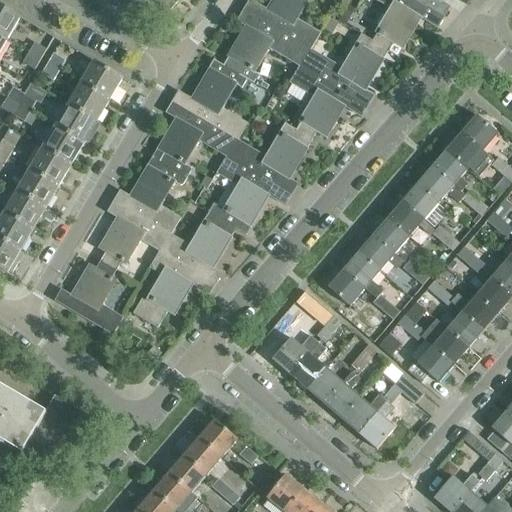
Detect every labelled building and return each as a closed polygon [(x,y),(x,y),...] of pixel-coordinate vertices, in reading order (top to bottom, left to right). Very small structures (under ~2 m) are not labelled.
[(152,0),(165,11),(166,9),(170,12),(179,2),(176,0),(152,0)] [(261,21),(260,22),(310,51),(311,51),(320,34),(298,21),(309,0),(278,0),(271,13),(266,10),(266,11),(270,14),(264,23),(261,21)] [(421,18),(427,8),(413,0),(373,0),(389,9),(374,34),(376,35),(372,43),(371,45),(387,54),(388,52),(398,58),(404,49),(399,47),(417,17),(421,19),(422,19),(421,18)] [(413,0),(427,8),(432,0),(435,0),(442,4),(442,3),(438,0),(413,0)] [(347,5),(339,19),(346,24),(354,9),(347,5)] [(0,6),(0,35),(8,40),(20,19),(0,6)] [(331,20),(324,30),(330,34),(337,24),(331,20)] [(229,59),(224,67),(247,80),(253,84),(258,75),(255,73),(269,49),(300,67),(300,66),(301,67),(310,51),(260,22),(255,31),(246,26),(246,27),(250,30),(232,60),(228,57),(227,58),(229,59)] [(310,51),(301,67),(351,97),(357,87),(366,92),(362,89),(380,59),(384,61),(385,61),(384,60),(387,54),(371,45),(372,43),(362,36),(342,69),(311,51),(310,51)] [(61,42),(55,52),(69,60),(74,50),(61,42)] [(35,43),(29,53),(41,60),(47,50),(35,43)] [(41,60),(29,53),(23,64),(35,71),(41,60)] [(54,54),(48,64),(60,71),(66,61),(54,54)] [(196,104),(191,114),(238,142),(239,142),(249,125),(223,110),(237,86),(242,89),(247,80),(224,67),(214,61),(210,69),(209,70),(213,72),(195,102),(191,100),(191,101),(196,104)] [(94,62),(82,84),(110,101),(123,79),(94,62)] [(60,71),(48,64),(42,75),(53,82),(60,71)] [(300,66),(300,67),(290,83),(314,98),(299,122),(302,124),(297,132),(312,141),(317,133),(327,139),(327,138),(323,136),(341,106),(345,108),(346,107),(342,105),(347,95),(351,98),(351,97),(301,67),(300,66)] [(82,84),(69,106),(97,123),(110,101),(82,84)] [(13,89),(8,98),(19,105),(25,95),(13,89)] [(25,95),(19,105),(31,112),(36,102),(25,95)] [(1,109),(13,116),(19,105),(8,98),(1,109)] [(19,105),(13,116),(24,123),(31,112),(19,105)] [(69,106),(56,127),(84,144),(89,145),(94,135),(92,132),(97,123),(69,106)] [(164,140),(153,159),(187,178),(191,172),(191,170),(186,167),(200,142),(227,158),(228,158),(238,142),(191,114),(185,124),(176,119),(176,120),(180,122),(168,142),(164,140)] [(477,116),(462,134),(484,153),(499,135),(477,116)] [(56,127),(43,149),(72,166),(84,144),(56,127)] [(239,142),(238,142),(228,158),(275,186),(281,176),(290,181),(290,180),(286,178),(304,148),(308,150),(308,149),(307,149),(312,141),(297,132),(293,140),(282,133),(267,158),(239,142)] [(462,134),(447,151),(469,170),(484,153),(462,134)] [(3,140),(0,145),(0,152),(9,158),(15,147),(3,140)] [(43,149),(30,171),(59,187),(72,166),(43,149)] [(447,151),(433,168),(461,193),(468,185),(461,179),(469,170),(447,151)] [(9,158),(0,152),(0,166),(3,168),(9,158)] [(228,158),(227,158),(218,175),(238,187),(224,211),(215,206),(210,214),(236,230),(246,236),(251,227),(247,225),(265,195),(269,197),(270,196),(265,194),(271,184),(275,186),(228,158)] [(132,213),(171,236),(172,236),(181,219),(162,208),(176,183),(181,186),(183,185),(187,178),(153,159),(129,198),(138,203),(132,213)] [(492,166),(501,174),(508,167),(499,159),(492,166)] [(511,170),(508,167),(501,174),(511,184),(511,183),(511,170)] [(433,168),(418,185),(440,204),(448,195),(459,204),(462,201),(472,209),(478,201),(469,193),(466,197),(461,193),(433,168)] [(30,171),(18,192),(46,209),(59,187),(30,171)] [(206,177),(201,185),(207,189),(212,181),(206,177)] [(403,203),(425,222),(433,229),(448,211),(440,204),(418,185),(403,203)] [(18,192),(5,214),(33,231),(46,209),(18,192)] [(478,201),(472,209),(482,218),(489,210),(478,201)] [(511,206),(505,201),(494,214),(502,222),(511,210),(511,206)] [(403,203),(388,220),(410,239),(425,222),(403,203)] [(106,254),(101,262),(117,271),(122,263),(127,266),(141,241),(160,252),(161,252),(171,236),(132,213),(126,223),(117,218),(117,219),(121,221),(103,251),(99,249),(99,250),(106,254)] [(5,214),(0,222),(0,240),(20,252),(33,231),(5,214)] [(171,236),(161,252),(199,274),(205,265),(214,270),(214,269),(210,267),(228,237),(232,239),(232,238),(231,237),(236,230),(210,214),(190,247),(172,236),(171,236)] [(487,222),(497,230),(504,223),(502,222),(494,214),(487,222)] [(388,220),(373,237),(395,256),(410,239),(388,220)] [(511,229),(504,223),(497,230),(507,239),(511,233),(511,229)] [(433,235),(443,243),(449,236),(439,227),(433,235)] [(449,236),(443,243),(453,252),(459,245),(449,236)] [(373,237),(358,255),(380,273),(389,264),(397,271),(404,263),(395,256),(373,237)] [(20,252),(0,240),(0,269),(8,274),(9,272),(12,274),(19,263),(15,261),(20,252)] [(457,256),(467,265),(474,257),(464,248),(457,256)] [(136,316),(143,320),(158,329),(168,313),(175,317),(175,316),(171,314),(189,283),(193,286),(194,285),(189,283),(195,273),(199,275),(199,274),(161,252),(160,252),(150,269),(162,276),(148,299),(146,299),(136,316)] [(344,272),(366,291),(376,299),(383,291),(373,282),(380,273),(358,255),(344,272)] [(474,257),(467,265),(478,273),(484,266),(474,257)] [(117,271),(101,262),(97,270),(89,265),(89,266),(93,269),(75,299),(71,296),(71,297),(79,302),(73,313),(113,336),(123,319),(103,307),(118,282),(112,279),(117,271)] [(403,269),(413,278),(420,270),(410,262),(403,269)] [(492,279),(511,296),(511,266),(507,262),(492,279)] [(420,270),(413,278),(423,286),(430,279),(420,270)] [(366,291),(344,272),(329,289),(351,308),(366,291)] [(477,296),(499,315),(511,300),(511,296),(492,279),(477,296)] [(428,290),(438,299),(445,291),(434,283),(428,290)] [(451,304),(462,314),(484,333),(499,315),(477,296),(469,306),(457,295),(454,299),(445,291),(438,299),(448,308),(451,304)] [(374,304),(384,312),(390,305),(380,296),(374,304)] [(390,305),(384,312),(394,321),(400,313),(390,305)] [(462,314),(447,331),(469,350),(484,333),(462,314)] [(335,317),(326,327),(334,334),(342,324),(335,317)] [(398,325),(408,333),(415,326),(405,317),(398,325)] [(415,326),(408,333),(418,342),(425,334),(415,326)] [(334,334),(326,327),(317,337),(325,344),(334,334)] [(447,331),(433,348),(455,367),(469,350),(447,331)] [(387,339),(379,347),(391,357),(401,345),(390,335),(387,339)] [(273,361),(290,376),(309,354),(302,348),(292,339),(273,361)] [(369,347),(360,357),(368,363),(376,353),(369,347)] [(153,348),(143,359),(151,366),(161,355),(153,348)] [(455,367),(433,348),(418,366),(440,385),(455,367)] [(290,376),(307,391),(326,369),(318,362),(309,354),(290,376)] [(368,363),(360,357),(352,367),(359,373),(368,363)] [(307,391),(325,406),(344,384),(326,369),(307,391)] [(325,406),(342,421),(361,399),(351,391),(361,380),(353,373),(344,384),(325,406)] [(402,393),(401,394),(415,406),(425,395),(403,376),(395,386),(402,393)] [(394,403),(401,394),(402,393),(395,386),(386,396),(394,403)] [(43,418),(0,392),(0,440),(23,454),(43,418)] [(23,454),(15,466),(43,482),(58,457),(65,462),(66,461),(63,459),(87,418),(90,419),(91,418),(55,397),(43,418),(23,454)] [(342,421),(359,436),(378,414),(370,407),(361,399),(342,421)] [(511,446),(511,416),(507,412),(492,430),(511,446)] [(378,414),(359,436),(377,451),(396,429),(386,420),(378,414)] [(216,422),(200,440),(222,458),(238,440),(216,422)] [(200,440),(185,458),(207,476),(222,458),(200,440)] [(240,456),(251,466),(258,458),(247,448),(240,456)] [(496,456),(487,466),(495,473),(504,463),(496,456)] [(185,458),(170,476),(191,494),(207,476),(185,458)] [(448,463),(440,472),(449,481),(454,475),(454,468),(448,463)] [(495,473),(487,466),(479,476),(486,483),(495,473)] [(448,511),(453,511),(470,493),(480,482),(472,475),(463,486),(453,478),(434,500),(448,511)] [(170,476),(154,494),(175,511),(176,511),(191,494),(170,476)] [(268,499),(284,511),(287,511),(304,491),(286,477),(268,499)] [(212,488),(223,497),(230,489),(219,480),(212,488)] [(230,489),(223,497),(233,506),(240,498),(230,489)] [(287,511),(318,511),(323,506),(304,491),(287,511)] [(453,511),(484,511),(488,508),(470,493),(453,511)] [(175,511),(154,494),(139,511),(175,511)] [(484,511),(511,511),(511,510),(506,506),(505,507),(495,499),(488,508),(484,511)]
